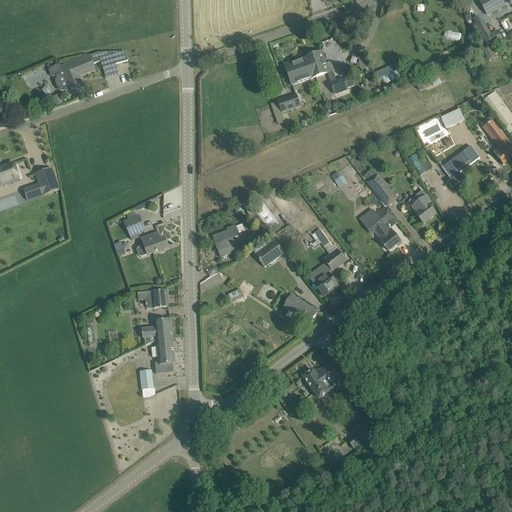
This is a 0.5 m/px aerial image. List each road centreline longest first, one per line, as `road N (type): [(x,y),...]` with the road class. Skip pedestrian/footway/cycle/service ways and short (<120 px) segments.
road 1 (unclassified): [(196,404),(226,403),(511,190)]
road 2 (unclassified): [(196,404),(186,66)]
road 3 (unclassified): [(186,66),(382,0)]
road 4 (unclassified): [(0,134),(186,66)]
